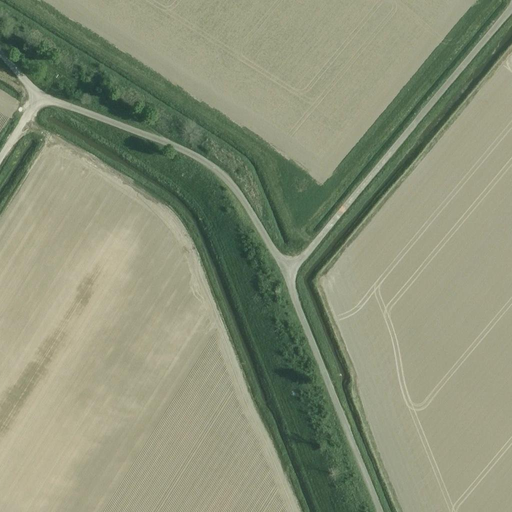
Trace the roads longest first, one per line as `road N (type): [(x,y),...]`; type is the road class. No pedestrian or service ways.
road 1 (unclassified): [(284,270),(511,7)]
road 2 (unclassified): [(284,270),(243,201),(208,165),(38,97)]
road 3 (unclassified): [(378,511),(284,270)]
road 4 (track): [(149,137),(0,35)]
